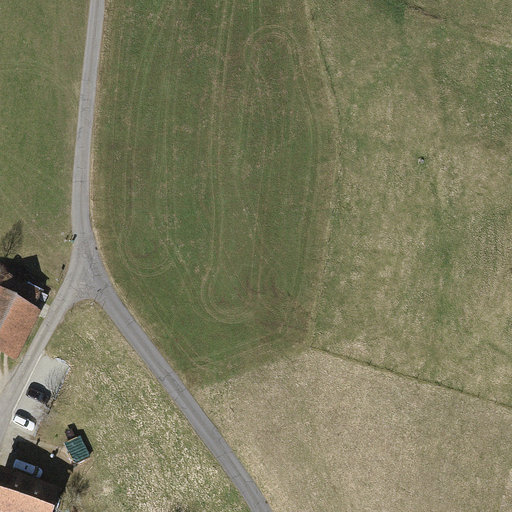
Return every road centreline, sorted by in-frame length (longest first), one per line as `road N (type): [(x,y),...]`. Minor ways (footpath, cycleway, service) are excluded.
road 1 (unclassified): [(82,262),(260,511)]
road 2 (unclassified): [(103,0),(82,262)]
road 3 (unclassified): [(82,262),(0,430)]
